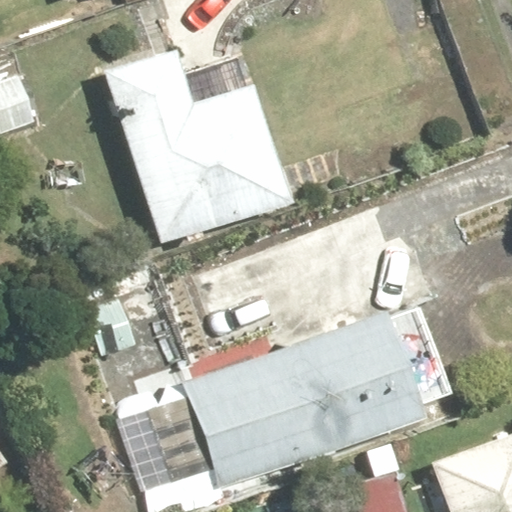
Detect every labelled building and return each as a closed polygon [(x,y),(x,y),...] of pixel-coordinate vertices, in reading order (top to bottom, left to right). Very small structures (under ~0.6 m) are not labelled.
[(174,37),(99,66),(164,238),(296,188),(240,42),(184,63),(174,37)] [(0,123),(19,115),(0,75),(0,123)] [(402,297),(176,378),(215,486),(441,405),(402,297)] [(117,339),(82,354),(112,429),(147,415),(117,339)] [(511,511),(511,417),(428,448),(450,511),(511,511)] [(0,429),(0,463),(16,451),(0,429)] [(391,511),(379,468),(320,485),(328,511),(391,511)]
